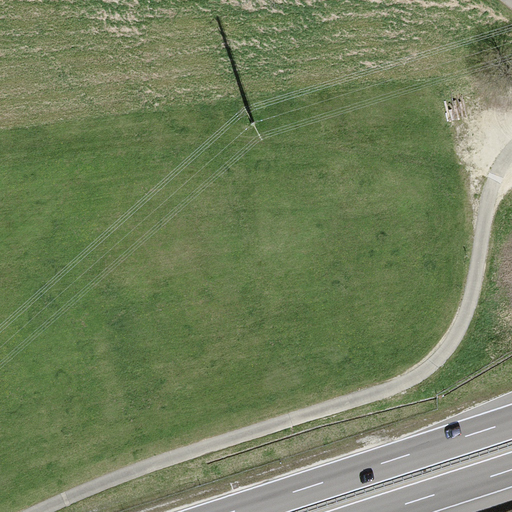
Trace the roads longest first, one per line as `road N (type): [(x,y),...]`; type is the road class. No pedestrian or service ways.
road 1 (track): [(511,157),(494,176),(459,330),(421,373),(38,511)]
road 2 (motorway): [(511,421),(230,511)]
road 3 (motorway): [(380,511),(511,469)]
